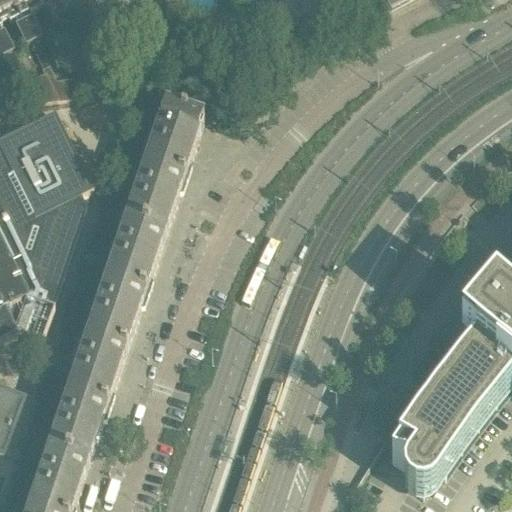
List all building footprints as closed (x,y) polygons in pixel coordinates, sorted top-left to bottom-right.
[(0,0),(0,62),(12,57),(3,39),(1,40),(0,38),(0,32),(2,31),(0,27),(8,23),(10,27),(17,24),(20,30),(17,32),(26,50),(40,43),(28,18),(40,12),(37,5),(33,0),(0,0)] [(381,0),(390,17),(422,0),(381,0)] [(92,81),(100,99),(125,94),(114,70),(92,81)] [(82,102),(73,84),(56,87),(49,72),(43,74),(45,78),(23,89),(24,92),(1,97),(9,114),(82,102)] [(85,79),(73,84),(82,102),(94,100),(85,79)] [(140,81),(138,92),(154,89),(154,87),(153,87),(150,80),(140,81)] [(165,116),(146,174),(186,187),(191,174),(189,172),(203,129),(165,116)] [(0,459),(3,460),(24,405),(0,396),(0,348),(14,342),(42,352),(56,317),(88,219),(82,208),(95,201),(56,122),(0,149),(0,156),(1,158),(0,158),(0,459)] [(146,174),(127,231),(165,244),(179,201),(182,200),(186,187),(146,174)] [(127,231),(107,289),(148,302),(152,289),(150,287),(165,244),(127,231)] [(107,289),(88,344),(127,357),(141,315),(144,315),(148,302),(107,289)] [(461,345),(473,355),(474,353),(476,348),(478,344),(476,342),(475,339),(475,337),(476,334),(478,333),(479,332),(482,331),(484,331),(487,332),(492,327),(498,321),(504,317),(506,316),(507,315),(495,305),(475,329),(461,345)] [(474,353),(473,355),(474,356),(474,357),(473,356),(472,357),(511,391),(511,315),(509,313),(508,314),(509,315),(508,316),(507,315),(506,316),(504,317),(498,321),(492,327),(487,332),(484,331),(482,331),(479,332),(478,333),(476,334),(475,337),(475,339),(476,342),(478,344),(476,348),(474,353)] [(88,344),(69,402),(110,416),(114,403),(112,401),(127,357),(88,344)] [(511,396),(511,391),(472,357),(462,369),(452,382),(443,393),(433,406),(425,417),(417,428),(407,442),(398,455),(400,457),(392,469),(407,479),(404,486),(405,494),(409,501),(415,506),(423,507),(430,504),(436,499),(462,462),(479,438),(496,416),(511,396)] [(69,402),(50,459),(88,472),(103,429),(105,428),(110,416),(69,402)] [(50,459),(32,511),(74,511),(88,472),(50,459)]
